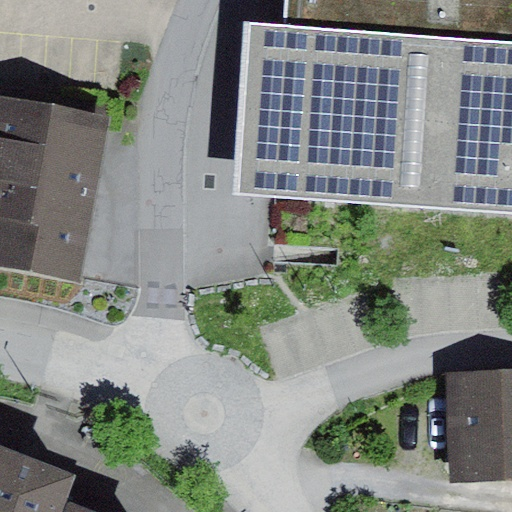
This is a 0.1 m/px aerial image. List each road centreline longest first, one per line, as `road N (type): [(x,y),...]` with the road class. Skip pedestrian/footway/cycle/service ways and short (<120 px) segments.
road 1 (residential): [(511,343),(354,368),(220,455)]
road 2 (residential): [(220,455),(138,392),(85,364),(0,346)]
